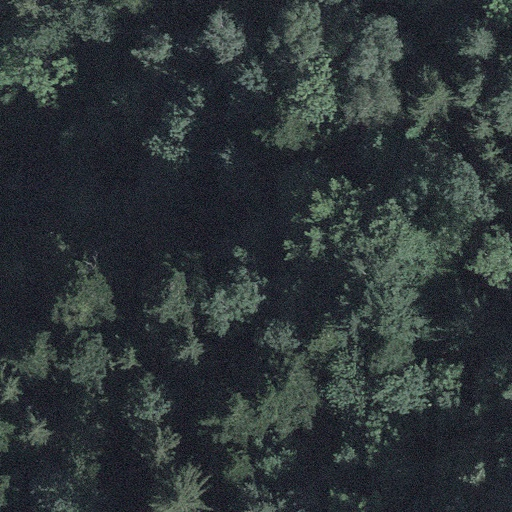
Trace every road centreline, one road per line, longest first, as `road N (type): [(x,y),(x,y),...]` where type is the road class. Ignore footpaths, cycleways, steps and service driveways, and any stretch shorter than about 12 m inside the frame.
road 1 (primary): [(434,511),(434,430),(387,153),(337,0)]
road 2 (trunk): [(195,0),(120,101),(0,305)]
